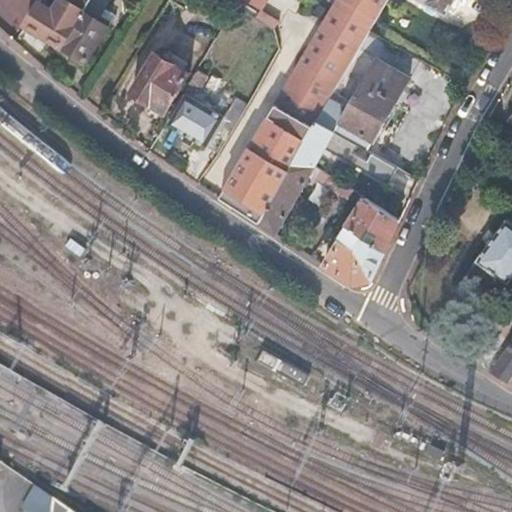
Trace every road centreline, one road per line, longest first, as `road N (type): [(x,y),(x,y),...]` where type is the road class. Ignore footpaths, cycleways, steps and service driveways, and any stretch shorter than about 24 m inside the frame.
road 1 (residential): [(0,50),(137,169),(373,324)]
road 2 (residential): [(511,44),(456,138),(373,324)]
road 3 (unknown): [(190,183),(303,29)]
road 4 (residential): [(373,324),(511,396)]
